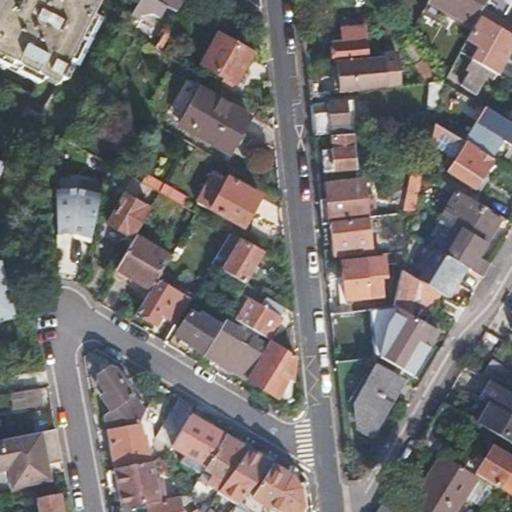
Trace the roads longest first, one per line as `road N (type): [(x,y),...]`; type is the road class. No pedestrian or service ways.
road 1 (residential): [(322,443),(304,446),(78,311),(67,314),(63,342),(94,511)]
road 2 (residential): [(322,443),(277,0)]
road 3 (residential): [(347,511),(511,258)]
